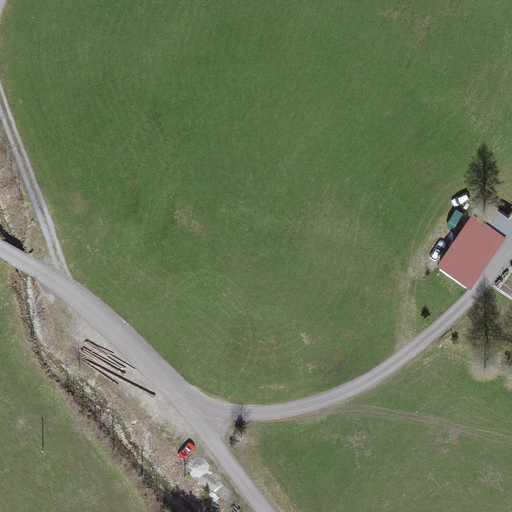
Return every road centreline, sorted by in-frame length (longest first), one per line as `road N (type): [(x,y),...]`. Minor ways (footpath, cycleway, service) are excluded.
road 1 (residential): [(0,250),(143,348),(268,511)]
road 2 (track): [(62,287),(0,111)]
